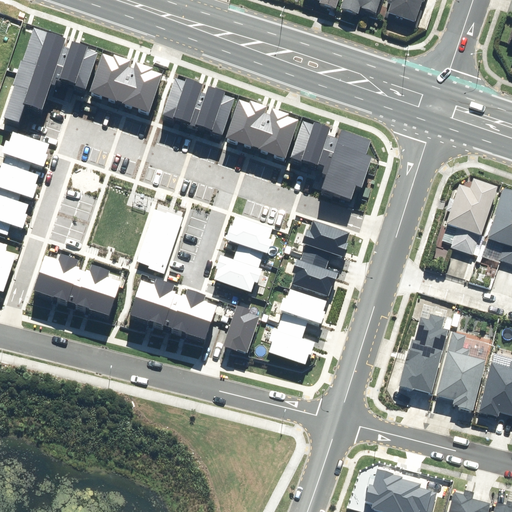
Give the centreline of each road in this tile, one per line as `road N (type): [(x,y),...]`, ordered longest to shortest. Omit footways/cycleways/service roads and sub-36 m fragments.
road 1 (residential): [(4,336),(74,127),(396,232)]
road 2 (residential): [(344,417),(4,336)]
road 3 (secondary): [(437,104),(123,0)]
road 4 (residential): [(511,461),(344,417)]
road 5 (residential): [(344,417),(383,273)]
road 6 (residential): [(396,232),(437,104)]
road 7 (residential): [(511,311),(383,273)]
